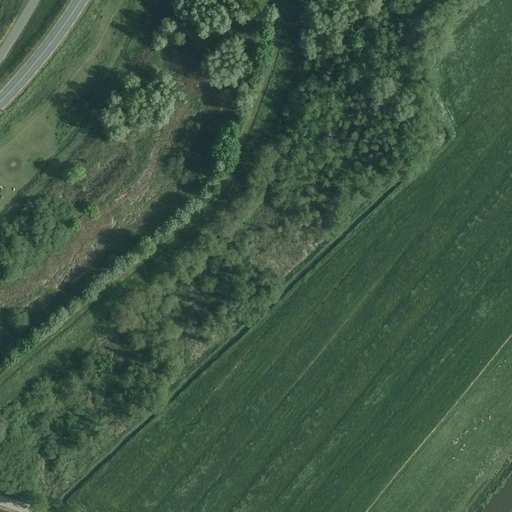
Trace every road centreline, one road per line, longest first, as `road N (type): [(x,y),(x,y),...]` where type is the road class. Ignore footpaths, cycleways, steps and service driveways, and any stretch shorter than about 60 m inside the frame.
road 1 (track): [(290,0),(237,162),(205,212),(0,380)]
road 2 (primary): [(0,100),(79,0)]
